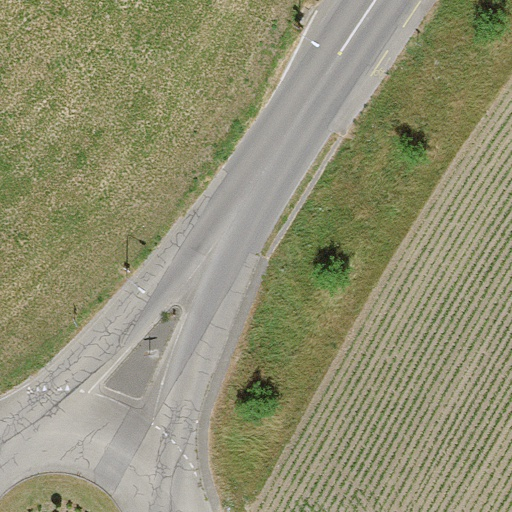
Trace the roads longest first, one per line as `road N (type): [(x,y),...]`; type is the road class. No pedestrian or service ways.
road 1 (primary): [(248,197),(8,431)]
road 2 (primary): [(166,492),(188,377),(248,197)]
road 3 (primary): [(248,197),(376,0)]
road 4 (primary): [(166,492),(116,438),(44,422),(8,431)]
